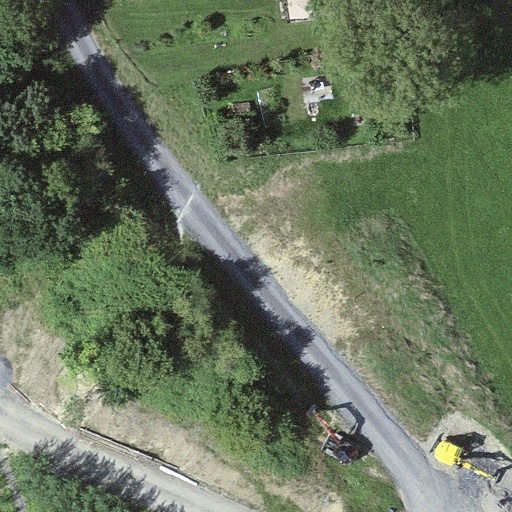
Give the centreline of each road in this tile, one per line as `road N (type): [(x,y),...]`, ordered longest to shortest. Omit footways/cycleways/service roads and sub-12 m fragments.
road 1 (track): [(52,0),(60,30),(187,207),(439,497),(439,511)]
road 2 (track): [(211,511),(0,404)]
